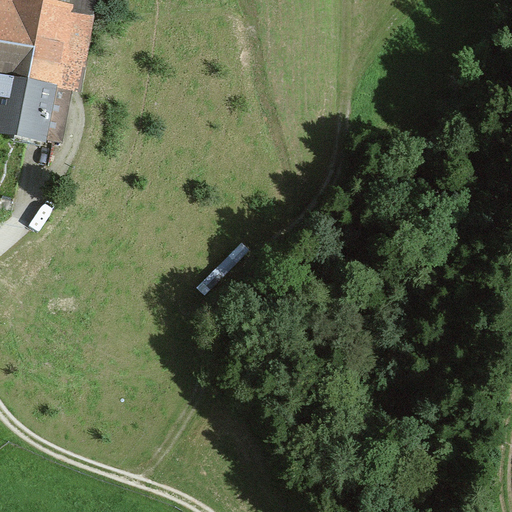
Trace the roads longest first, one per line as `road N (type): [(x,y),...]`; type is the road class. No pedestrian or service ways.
road 1 (track): [(134,481),(197,393),(218,294),(326,191),(338,163),(348,0)]
road 2 (track): [(280,234),(288,210),(285,161),(244,0)]
road 3 (track): [(0,408),(19,432),(61,455),(206,511)]
